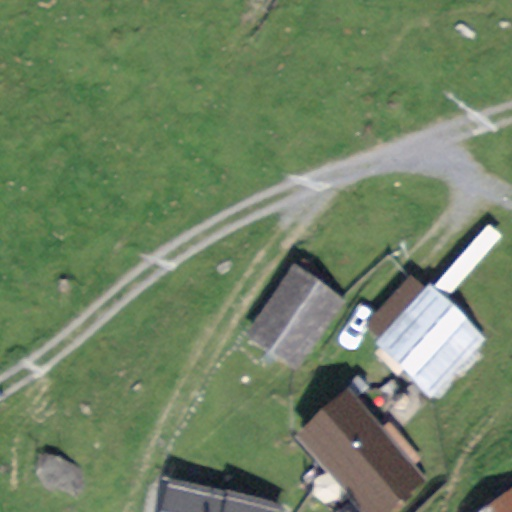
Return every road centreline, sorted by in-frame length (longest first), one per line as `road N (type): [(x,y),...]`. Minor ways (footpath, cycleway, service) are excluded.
road 1 (track): [(75,335),(192,244),(262,205),(511,110)]
road 2 (track): [(387,155),(436,164),(511,198)]
